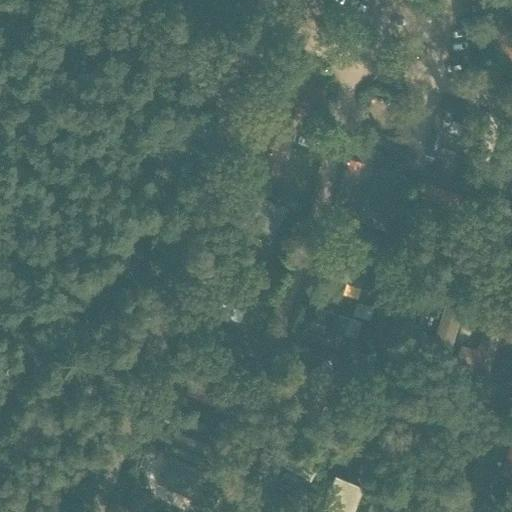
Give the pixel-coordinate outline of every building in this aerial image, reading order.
[(511,38),(498,26),(487,38),(508,57),(511,52),(511,38)] [(255,148),(283,158),(301,104),(317,110),(323,92),(279,76),(255,148)] [(453,112),(438,107),(423,151),(438,156),(453,112)] [(511,136),(509,135),(490,171),(511,182),(511,136)] [(377,168),(363,210),(392,220),(406,178),(377,168)] [(429,230),(447,237),(461,197),(425,184),(420,199),(438,206),(429,230)] [(252,227),(274,238),(288,210),(249,191),(231,228),(243,234),(244,230),(250,232),(252,227)] [(475,240),(507,250),(511,235),(511,210),(488,202),(475,240)] [(341,285),(375,294),(383,265),(350,255),(341,285)] [(373,339),(407,349),(419,306),(400,301),(393,324),(379,320),(373,339)] [(363,322),(315,307),(308,326),(321,331),(323,326),(327,329),(322,342),(339,347),(344,337),(356,339),(363,322)] [(415,351),(448,361),(462,313),(445,308),(437,337),(420,332),(415,351)] [(454,364),(488,374),(503,325),(485,319),(476,350),(460,346),(454,364)] [(204,362),(234,375),(245,354),(202,332),(198,340),(204,343),(202,346),(209,349),(204,362)] [(496,377),(511,381),(511,360),(502,358),(496,377)] [(342,383),(326,359),(287,386),(303,410),(342,383)] [(381,439),(396,396),(379,390),(364,433),(381,439)] [(442,413),(428,406),(408,446),(423,453),(442,413)] [(479,439),(463,434),(449,480),(464,485),(479,439)] [(511,439),(499,475),(511,479),(511,439)] [(156,484),(193,501),(206,473),(169,456),(156,484)] [(262,486),(248,511),(294,511),(299,504),(262,486)]
